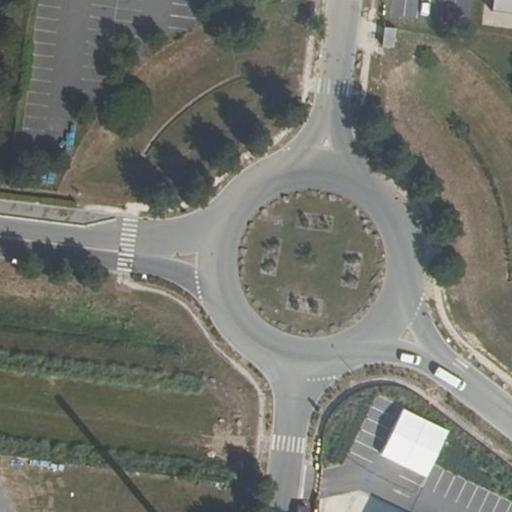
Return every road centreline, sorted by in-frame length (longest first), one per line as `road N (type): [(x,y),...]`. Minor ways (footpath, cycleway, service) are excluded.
road 1 (unclassified): [(227,222),(180,238),(132,238),(0,221)]
road 2 (unclassified): [(0,250),(129,267),(220,290)]
road 3 (unclassified): [(387,323),(406,270),(393,216),(374,194),(323,172)]
road 4 (unclassified): [(323,172),(344,0)]
road 5 (unclassified): [(511,421),(387,323)]
road 6 (unclassified): [(301,359),(281,511)]
road 7 (unknown): [(82,0),(67,122)]
